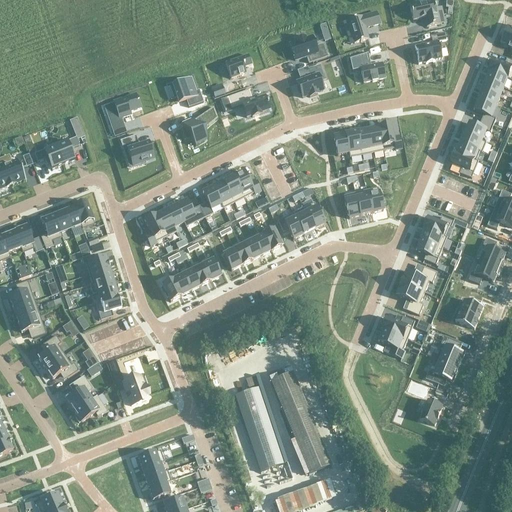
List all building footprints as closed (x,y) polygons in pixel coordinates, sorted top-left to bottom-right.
[(433,6),(410,10),(413,24),(425,22),(426,28),(440,25),(439,21),(443,20),(441,11),(435,12),(433,6)] [(353,20),(344,23),(344,24),(347,32),(349,40),(351,45),(356,44),(360,42),(360,43),(362,42),(368,40),(365,29),(380,25),(377,16),(376,14),(366,17),(355,20),(355,19),(353,20)] [(511,29),(508,28),(501,46),(511,50),(511,58),(511,59),(511,29)] [(415,47),(414,47),(418,66),(419,66),(419,65),(441,60),(441,61),(442,61),(438,44),(446,42),(444,34),(431,37),(432,44),(415,48),(415,47)] [(309,36),(286,44),(292,61),(303,57),(305,63),(325,57),(321,44),(313,47),(309,36)] [(368,54),(350,60),(352,72),(360,70),(363,84),(372,82),(372,83),(377,82),(377,81),(385,79),(382,64),(370,67),(368,54)] [(248,56),(225,64),(231,80),(246,75),(244,69),(251,66),(248,56)] [(494,61),(490,73),(511,81),(511,62),(507,60),(505,66),(494,61)] [(298,87),(296,87),(300,97),(302,96),(303,100),(310,98),(310,100),(317,98),(317,96),(320,95),(316,82),(327,79),(322,66),(308,71),(310,78),(297,82),(298,87)] [(490,73),(487,82),(508,91),(511,82),(511,81),(490,73)] [(184,84),(173,88),(176,100),(179,99),(181,103),(186,101),(189,107),(203,103),(200,92),(198,93),(192,78),(183,81),(184,84)] [(487,82),(483,91),(504,100),(508,91),(487,82)] [(212,91),(215,99),(225,95),(223,87),(212,91)] [(483,91),(479,101),(501,110),(504,100),(483,91)] [(117,113),(107,117),(111,128),(112,128),(111,128),(122,124),(123,124),(121,119),(130,116),(129,113),(140,109),(138,103),(138,101),(136,95),(113,103),(117,113)] [(251,95),(228,102),(232,113),(241,110),(245,123),(268,117),(264,104),(256,106),(254,107),(251,95)] [(479,101),(474,112),(484,116),(481,122),(493,127),(501,110),(479,101)] [(184,130),(182,133),(185,143),(193,143),(197,150),(208,145),(209,133),(217,121),(214,111),(193,123),(192,122),(182,127),(184,130)] [(78,118),(70,121),(75,135),(83,132),(78,118)] [(469,125),(465,136),(482,143),(482,142),(486,132),(491,134),(493,127),(481,122),(479,129),(469,125)] [(390,126),(378,129),(379,129),(383,152),(395,150),(395,152),(401,151),(399,138),(393,139),(390,126)] [(126,134),(124,129),(113,133),(115,138),(126,134)] [(378,129),(368,132),(372,155),(383,152),(379,129),(378,129)] [(368,132),(356,134),(361,157),(372,155),(368,132)] [(356,134),(345,136),(349,154),(348,155),(349,159),(361,157),(356,134)] [(136,136),(120,141),(120,142),(121,142),(125,154),(128,153),(131,162),(136,161),(138,167),(146,164),(146,165),(147,165),(146,162),(153,159),(148,144),(138,147),(137,144),(136,145),(134,137),(136,137),(136,136)] [(345,136),(334,138),(337,157),(348,155),(349,154),(345,136)] [(465,136),(461,145),(480,153),(480,154),(482,155),(487,144),(482,142),(482,143),(465,136)] [(30,137),(24,139),(27,147),(33,145),(30,137)] [(76,138),(55,146),(63,166),(74,162),(72,155),(74,155),(72,150),(80,147),(76,138)] [(457,154),(476,163),(477,162),(480,154),(480,153),(461,145),(457,154)] [(55,146),(34,155),(37,163),(45,160),(47,165),(49,164),(52,170),(63,166),(55,146)] [(456,154),(452,165),(462,170),(460,175),(472,180),(479,163),(477,162),(476,163),(457,154),(456,154)] [(9,156),(0,160),(11,186),(26,181),(18,160),(11,163),(9,156)] [(29,156),(23,158),(27,167),(32,165),(29,156)] [(0,190),(11,186),(0,160),(0,159),(0,190)] [(244,173),(233,179),(244,200),(254,194),(255,196),(261,193),(255,182),(249,184),(244,173)] [(233,179),(223,184),(234,205),(244,200),(233,179)] [(223,184),(213,189),(221,206),(223,210),(234,205),(223,184)] [(207,204),(199,208),(205,219),(213,215),(211,211),(221,206),(213,189),(202,194),(207,204)] [(378,189),(366,192),(371,215),(383,212),(378,189)] [(366,192),(355,194),(360,217),(371,215),(366,192)] [(502,192),(495,209),(511,216),(511,203),(509,202),(511,196),(502,192)] [(355,194),(343,197),(349,220),(360,217),(355,194)] [(186,202),(176,207),(184,224),(186,229),(205,219),(199,208),(191,212),(186,202)] [(74,209),(82,228),(81,228),(82,230),(95,225),(86,204),(74,209)] [(314,204),(303,210),(305,214),(306,214),(314,231),(325,225),(314,204)] [(176,207),(165,212),(174,229),(184,224),(176,207)] [(74,209),(64,213),(71,230),(70,230),(71,232),(81,228),(82,228),(74,209)] [(511,216),(495,209),(488,227),(497,231),(500,224),(511,229),(511,216)] [(156,217),(155,218),(166,239),(176,233),(174,229),(165,212),(156,217)] [(64,213),(54,217),(60,234),(61,234),(70,230),(71,230),(64,213)] [(294,214),(277,223),(283,234),(288,231),(293,241),(304,236),(295,219),(296,219),(294,214)] [(296,219),(295,219),(304,236),(314,231),(306,214),(305,214),(296,219)] [(47,236),(41,238),(46,250),(53,247),(51,243),(63,238),(61,234),(60,234),(54,217),(41,222),(47,236)] [(155,217),(144,222),(150,234),(145,237),(150,248),(156,245),(155,244),(166,239),(155,218),(156,217),(155,217)] [(430,219),(425,231),(426,231),(445,239),(445,238),(450,228),(452,229),(454,223),(442,218),(440,224),(430,219)] [(26,228),(14,233),(15,233),(21,250),(23,254),(34,250),(35,254),(43,251),(39,239),(31,242),(26,228)] [(273,231),(263,236),(271,252),(270,253),(271,253),(282,248),(273,231)] [(425,231),(421,241),(443,250),(448,239),(445,238),(445,239),(426,231),(425,231)] [(2,238),(1,238),(8,255),(9,255),(21,250),(15,233),(2,238)] [(263,236),(253,241),(261,257),(270,253),(271,252),(263,236)] [(0,273),(3,272),(0,265),(0,263),(10,259),(9,255),(8,255),(1,238),(0,238),(0,273)] [(97,238),(88,242),(90,247),(99,244),(97,238)] [(485,247),(479,261),(501,271),(504,263),(501,262),(504,255),(492,250),(495,243),(484,238),(481,246),(485,247)] [(253,241),(243,246),(252,262),(261,257),(253,241)] [(421,241),(417,252),(427,256),(424,262),(436,267),(443,250),(421,241)] [(86,244),(78,247),(82,257),(90,254),(86,244)] [(243,246),(234,251),(242,267),(252,262),(243,246)] [(234,251),(223,256),(231,272),(242,267),(234,251)] [(80,253),(70,257),(72,263),(83,259),(80,253)] [(94,256),(81,260),(83,266),(85,265),(89,277),(109,270),(109,269),(110,269),(108,264),(107,264),(106,259),(95,262),(94,256)] [(470,272),(467,279),(479,284),(481,278),(493,283),(496,275),(499,277),(501,270),(495,268),(479,261),(474,273),(470,272)] [(212,262),(202,267),(210,283),(220,278),(212,262)] [(202,267),(192,272),(200,288),(210,283),(202,267)] [(407,274),(402,285),(425,295),(429,283),(432,285),(436,275),(423,269),(419,278),(407,274)] [(109,270),(89,277),(92,285),(92,286),(112,279),(109,270)] [(192,272),(182,276),(190,293),(200,288),(192,272)] [(182,276),(173,281),(181,297),(190,293),(182,276)] [(92,285),(89,286),(92,296),(97,295),(97,294),(115,288),(112,279),(92,286),(92,285)] [(173,281),(162,287),(165,293),(164,294),(167,299),(168,298),(170,303),(181,298),(181,297),(173,281)] [(18,295),(9,298),(12,306),(13,311),(35,303),(28,282),(15,287),(18,295)] [(402,285),(397,299),(410,304),(407,312),(421,318),(424,307),(420,306),(425,295),(402,285)] [(115,288),(97,294),(97,295),(100,303),(118,298),(115,288)] [(100,303),(95,304),(101,322),(113,318),(111,312),(121,309),(118,298),(100,303)] [(465,301),(460,312),(479,320),(483,309),(465,301)] [(35,303),(13,311),(17,321),(39,314),(35,303)] [(460,312),(455,323),(474,331),(479,320),(460,312)] [(17,321),(19,326),(21,334),(31,330),(34,340),(46,336),(39,314),(17,321)] [(388,320),(383,332),(384,332),(408,342),(415,323),(403,318),(401,325),(388,320)] [(71,322),(62,328),(66,334),(75,328),(71,322)] [(85,323),(80,326),(83,332),(89,328),(85,323)] [(384,332),(379,343),(393,349),(390,355),(402,360),(405,353),(403,353),(408,342),(384,332)] [(49,351),(38,359),(42,365),(45,370),(65,356),(58,347),(61,345),(56,337),(44,345),(49,351)] [(426,348),(423,355),(436,360),(454,368),(459,354),(448,349),(452,341),(444,338),(438,353),(426,348)] [(65,356),(45,370),(48,375),(52,380),(64,373),(68,379),(79,372),(74,365),(71,366),(65,356)] [(94,358),(85,364),(89,370),(97,364),(94,358)] [(427,371),(424,378),(435,383),(437,378),(449,382),(454,368),(436,360),(431,373),(427,371)] [(98,364),(89,370),(87,371),(91,378),(94,376),(102,370),(98,364)] [(119,370),(111,373),(117,390),(124,388),(130,405),(148,399),(147,395),(150,394),(146,383),(143,384),(140,376),(123,382),(119,370)] [(276,377),(268,379),(294,441),(290,443),(304,478),(308,476),(309,476),(331,467),(290,370),(283,373),(285,377),(277,380),(276,377)] [(78,393),(66,401),(74,413),(93,400),(88,393),(92,391),(83,377),(72,385),(78,393)] [(429,389),(412,382),(407,393),(425,400),(429,389)] [(258,389),(234,397),(260,473),(283,465),(258,389)] [(93,400),(74,413),(77,417),(75,418),(79,424),(81,423),(81,424),(95,414),(97,417),(108,413),(97,397),(93,400)] [(428,401),(420,422),(435,428),(437,422),(438,422),(442,414),(441,413),(443,407),(428,401)] [(240,432),(236,434),(246,467),(253,464),(247,442),(243,443),(240,432)] [(193,436),(181,440),(183,446),(195,442),(193,436)] [(0,457),(13,451),(8,441),(0,444),(0,457)] [(160,452),(138,460),(142,471),(160,465),(164,463),(160,452)] [(160,465),(142,471),(145,480),(163,474),(160,465)] [(276,477),(283,474),(280,467),(274,470),(276,477)] [(163,474),(145,480),(149,490),(166,484),(167,484),(171,483),(167,472),(163,474)] [(261,475),(263,482),(270,481),(268,473),(261,475)] [(314,479),(317,497),(331,494),(328,476),(314,479)] [(208,480),(197,484),(199,490),(210,486),(208,480)] [(166,484),(149,490),(153,501),(170,495),(167,484),(166,484)] [(300,487),(305,504),(313,501),(308,484),(300,487)] [(210,486),(199,490),(201,495),(212,491),(210,486)] [(278,487),(271,489),(273,495),(280,493),(278,487)] [(294,489),(286,492),(291,508),(299,506),(294,489)] [(272,496),(274,511),(280,511),(284,511),(281,495),(272,496)] [(58,496),(36,505),(38,511),(49,511),(62,507),(58,496)] [(182,500),(164,506),(166,511),(182,511),(186,511),(182,500)]
